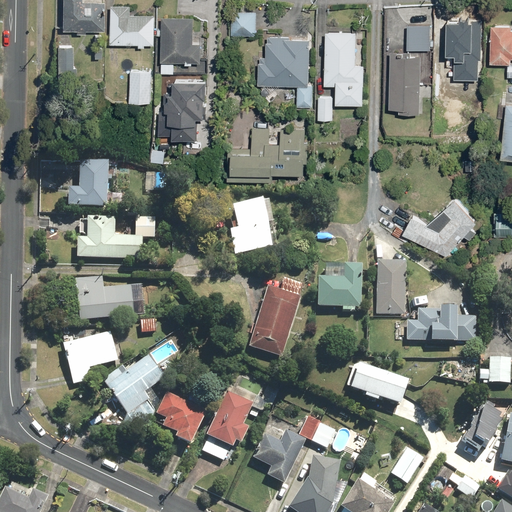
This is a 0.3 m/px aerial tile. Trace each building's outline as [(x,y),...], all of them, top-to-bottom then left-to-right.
[(59,0),(60,30),(74,30),(74,33),(83,34),(83,30),(102,30),(102,1),(80,1),(79,0),(59,0)] [(109,4),(108,43),(137,44),(137,47),(144,47),(144,44),(153,44),(154,14),(129,14),(130,4),(109,4)] [(256,11),(230,11),(230,35),(256,35),(256,11)] [(193,17),(160,16),(160,61),(200,62),(200,43),(192,43),(193,17)] [(480,61),(481,22),(460,21),(460,26),(446,26),(446,57),(455,57),(454,81),(476,81),(477,61),(480,61)] [(430,25),(406,24),(406,49),(430,49),(430,25)] [(511,26),(490,25),(489,63),(509,63),(510,58),(511,57),(511,29),(511,26)] [(355,32),(324,31),(323,84),(335,84),(334,102),(361,103),(362,83),(363,83),(363,64),(354,64),(355,32)] [(257,61),(257,84),(308,85),(309,39),(290,38),(290,36),(267,36),(267,41),(265,41),(265,56),(259,56),(259,61),(257,61)] [(71,66),(72,45),(56,44),(54,76),(74,77),(74,67),(71,66)] [(410,51),(390,51),(388,108),(397,108),(397,112),(419,113),(420,56),(410,55),(410,51)] [(151,71),(130,70),(129,99),(150,101),(151,71)] [(206,80),(171,79),(171,91),(164,91),(163,110),(159,110),(158,134),(170,134),(170,137),(195,138),(195,116),(202,116),(203,98),(204,98),(204,94),(205,94),(206,80)] [(334,102),(334,97),(318,96),(318,118),(333,119),(334,102)] [(511,104),(505,103),(499,157),(511,158),(511,104)] [(227,147),(226,179),(272,180),(272,173),(302,173),(303,160),(307,160),(307,141),(304,140),(304,128),(280,128),(279,142),(269,142),(269,127),(252,127),(251,147),(227,147)] [(105,167),(76,166),(75,191),(65,191),(65,210),(104,211),(105,167)] [(159,175),(144,174),(143,192),(159,193),(159,175)] [(410,214),(401,232),(446,255),(463,234),(469,238),(475,230),(470,227),(475,221),(453,196),(425,221),(410,214)] [(259,207),(258,204),(228,212),(234,234),(226,236),(232,258),(270,250),(264,228),(270,226),(264,206),(259,207)] [(511,210),(493,210),(493,236),(511,235),(511,210)] [(74,242),(74,261),(124,262),(124,259),(140,260),(140,240),(112,239),(113,222),(84,222),(84,242),(74,242)] [(406,261),(378,260),(377,312),(405,313),(406,261)] [(319,277),(319,305),(344,305),(344,308),(356,308),(357,305),(363,305),(363,264),(344,264),(344,277),(319,277)] [(73,285),(76,324),(132,318),(129,288),(102,291),(101,283),(73,285)] [(265,289),(246,351),(280,361),(299,299),(265,289)] [(405,324),(405,343),(427,343),(427,346),(453,346),(453,343),(474,343),(475,318),(454,318),(454,311),(416,311),(416,324),(405,324)] [(156,320),(138,323),(140,335),(157,333),(156,320)] [(108,335),(60,347),(71,387),(90,382),(87,371),(116,364),(108,335)] [(474,348),(463,348),(462,359),(473,359),(474,348)] [(163,380),(146,358),(120,377),(116,372),(99,384),(104,390),(124,418),(118,430),(141,437),(154,414),(151,410),(159,404),(149,391),(163,380)] [(510,360),(488,359),(487,386),(508,387),(510,360)] [(408,377),(359,360),(349,388),(399,405),(408,377)] [(241,428),(251,406),(225,393),(203,439),(206,441),(200,454),(222,464),(228,451),(230,452),(233,445),(238,448),(246,431),(241,428)] [(164,395),(153,418),(163,422),(159,431),(173,438),(171,443),(187,451),(204,414),(164,395)] [(464,438),(481,449),(501,418),(499,417),(502,413),(493,408),(494,405),(487,400),(472,423),(473,424),(464,438)] [(511,410),(511,411),(501,459),(511,461),(511,410)] [(262,436),(250,462),(268,470),(264,479),(282,487),(304,442),(283,432),(278,444),(262,436)] [(423,457),(406,447),(390,473),(407,484),(423,457)] [(308,478),(291,505),(300,511),(325,511),(332,502),(339,463),(310,458),(308,478)] [(511,467),(510,467),(497,486),(511,496),(511,467)] [(463,479),(460,483),(451,477),(447,483),(457,489),(455,492),(469,501),(477,489),(463,479)] [(356,485),(354,483),(337,511),(388,511),(392,506),(370,493),(374,486),(360,478),(356,485)] [(2,490),(0,494),(0,511),(40,511),(46,499),(31,492),(26,501),(2,490)] [(511,511),(511,505),(502,499),(493,511),(511,511)] [(437,511),(424,503),(418,511),(437,511)]
